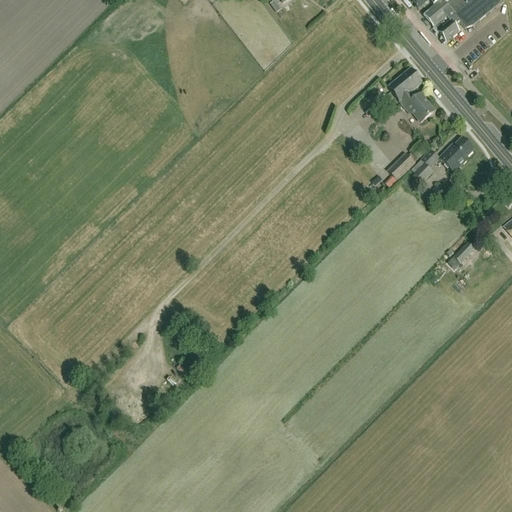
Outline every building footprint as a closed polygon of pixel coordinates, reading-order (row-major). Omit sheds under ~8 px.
[(408,0),(418,10),(429,1),(434,8),(436,6),(435,4),(439,0),(408,0)] [(467,31),(473,29),(504,3),(501,0),(500,0),(497,3),(493,0),(439,0),(435,4),(436,6),(434,8),(423,17),(435,31),(454,14),(456,16),(465,9),(476,23),(467,31)] [(276,14),(281,11),(275,1),(270,5),(276,14)] [(466,31),(467,31),(476,23),(465,9),(456,16),(454,14),(435,31),(441,39),(440,40),(443,44),(444,43),(445,44),(458,34),(453,28),(458,24),(465,32),(466,31)] [(414,100),(410,94),(421,85),(410,71),(387,89),(405,111),(408,109),(420,124),(433,113),(419,96),(414,100)] [(376,115),(382,109),(378,105),(372,110),(376,115)] [(464,160),(473,152),(461,140),(450,152),(448,150),(438,160),(439,161),(453,175),(466,162),(464,160)] [(420,141),(408,153),(417,161),(429,150),(420,141)] [(344,158),(349,154),(341,145),(336,149),(344,158)] [(429,171),(439,161),(438,160),(431,153),(411,172),(414,175),(413,176),(422,184),(432,174),(429,171)] [(396,183),(397,183),(415,165),(414,164),(408,158),(404,154),(386,172),(391,177),(396,183)] [(435,206),(446,195),(438,187),(427,199),(435,206)] [(509,209),(511,206),(511,203),(508,199),(503,204),(509,209)] [(460,265),(474,251),(467,244),(453,259),(460,265)]
